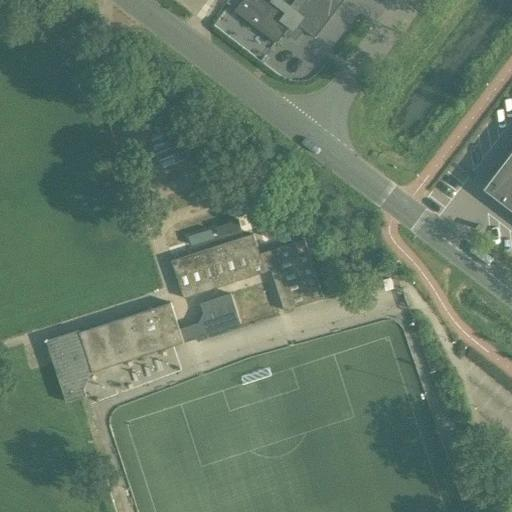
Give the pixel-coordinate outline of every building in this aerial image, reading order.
[(242,0),(234,11),(276,43),(287,30),(291,32),(298,32),(301,28),(314,38),(343,0),(242,0)] [(153,134),(167,130),(159,106),(146,111),(153,134)] [(511,152),(485,188),(511,208),(511,152)] [(278,214),(256,221),(263,245),(286,238),(278,214)] [(265,272),(253,234),(172,260),(184,298),(265,272)] [(265,252),(284,311),(324,298),(305,240),(265,252)] [(206,335),(240,324),(231,294),(200,303),(204,317),(202,322),(206,335)] [(92,372),(183,343),(170,302),(79,332),(80,334),(48,344),(47,340),(46,340),(66,402),(86,396),(83,389),(92,372)]
